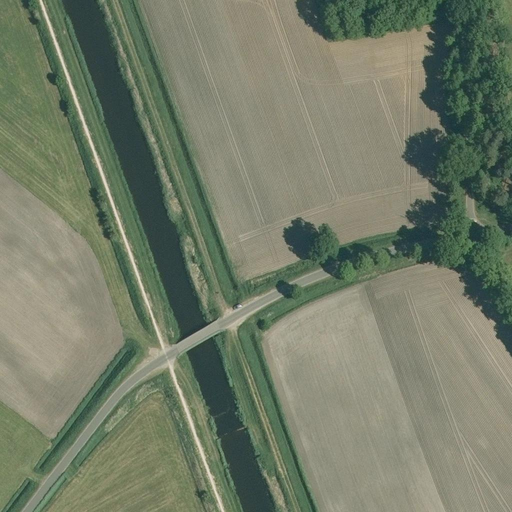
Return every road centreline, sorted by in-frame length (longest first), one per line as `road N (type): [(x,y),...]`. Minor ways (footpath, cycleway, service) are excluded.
road 1 (unclassified): [(28,511),(124,389),(167,357),(319,277),(472,235)]
road 2 (unclassified): [(472,235),(470,0)]
